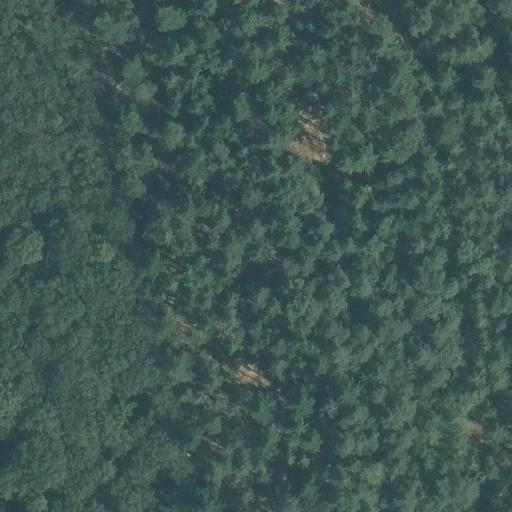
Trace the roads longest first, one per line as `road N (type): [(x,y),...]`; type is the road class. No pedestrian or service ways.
road 1 (track): [(205,511),(129,209)]
road 2 (track): [(129,209),(80,0)]
road 3 (track): [(129,209),(0,241)]
